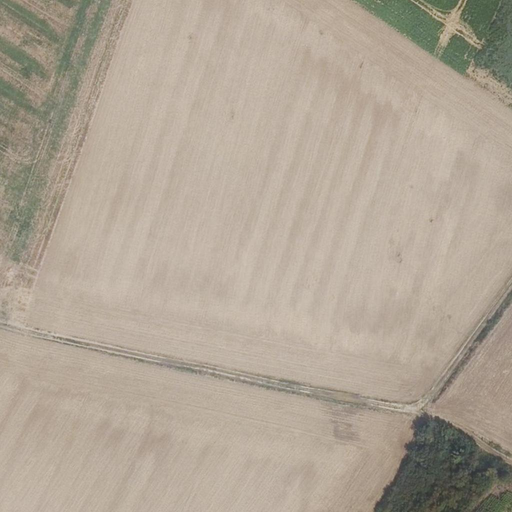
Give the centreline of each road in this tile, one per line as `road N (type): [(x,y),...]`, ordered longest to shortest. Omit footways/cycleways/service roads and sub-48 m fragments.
road 1 (track): [(0,309),(423,426)]
road 2 (track): [(423,426),(511,290)]
